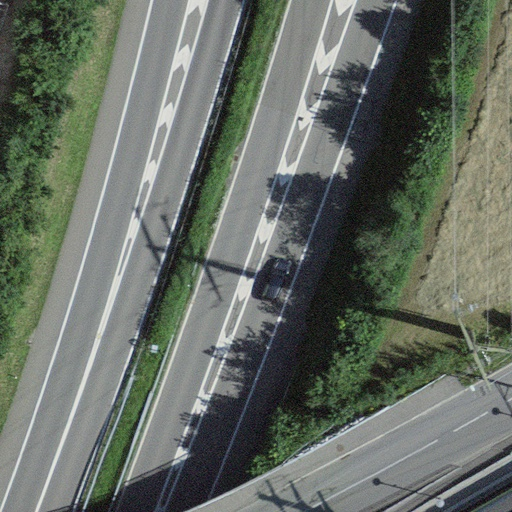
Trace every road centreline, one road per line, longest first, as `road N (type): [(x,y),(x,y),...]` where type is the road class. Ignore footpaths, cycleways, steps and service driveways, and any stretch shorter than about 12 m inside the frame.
road 1 (motorway): [(183,511),(376,0)]
road 2 (motorway): [(135,511),(310,0)]
road 3 (motorway): [(226,0),(55,511)]
road 4 (motorway): [(171,0),(83,325),(16,511)]
road 5 (unclassified): [(301,511),(511,398)]
